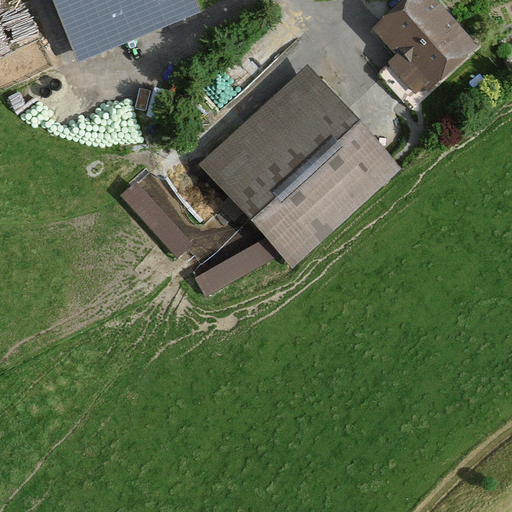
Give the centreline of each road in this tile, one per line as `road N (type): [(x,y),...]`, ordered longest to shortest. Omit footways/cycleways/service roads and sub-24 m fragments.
road 1 (unknown): [(188,174),(320,59),(313,39)]
road 2 (residential): [(378,122),(285,0)]
